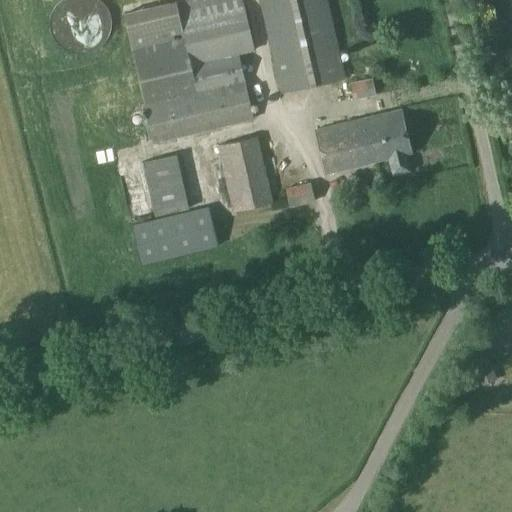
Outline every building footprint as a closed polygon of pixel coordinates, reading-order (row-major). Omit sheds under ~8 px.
[(152,142),(253,118),(244,81),(238,55),(254,50),(243,5),(242,0),(178,0),(124,13),(152,142)] [(258,0),(280,94),(345,78),(326,0),(258,0)] [(352,98),(375,94),(372,79),(349,83),(352,98)] [(405,154),(410,153),(400,110),(315,130),(325,173),(388,158),(392,174),(408,170),(405,154)] [(232,212),(272,203),(257,136),(217,144),(232,212)] [(289,206),(314,201),(310,182),(285,188),(289,206)] [(140,264),(218,245),(209,206),(131,225),(140,264)] [(483,341),(466,348),(480,386),(497,380),(483,341)]
